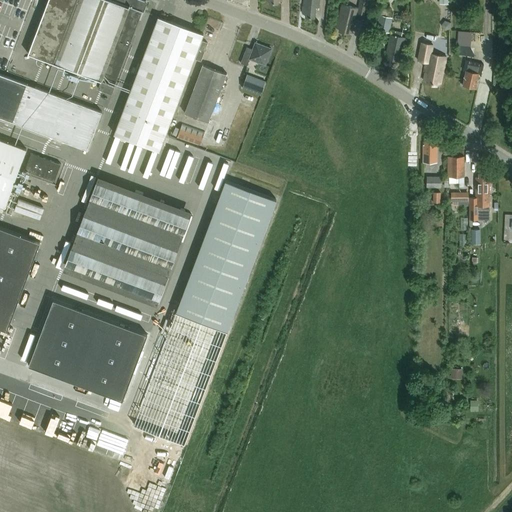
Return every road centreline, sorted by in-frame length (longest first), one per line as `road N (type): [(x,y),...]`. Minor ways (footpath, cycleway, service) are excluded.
road 1 (tertiary): [(511,163),(320,47),(200,0)]
road 2 (unknown): [(44,272),(162,316)]
